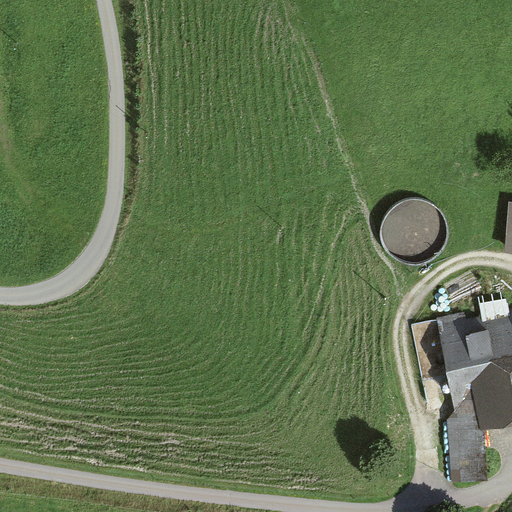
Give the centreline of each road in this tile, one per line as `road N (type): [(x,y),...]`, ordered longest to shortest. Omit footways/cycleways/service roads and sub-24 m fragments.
road 1 (unclassified): [(511,479),(452,502),(383,511),(166,491),(0,464)]
road 2 (unclassified): [(0,294),(59,286),(94,256),(105,233),(119,136),(102,0)]
road 3 (track): [(420,508),(426,452),(404,365),(405,315),(455,263),(511,261)]
